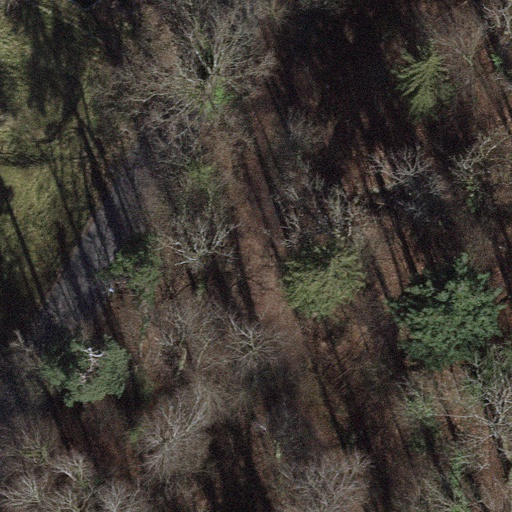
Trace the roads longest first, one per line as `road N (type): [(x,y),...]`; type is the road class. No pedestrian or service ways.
road 1 (track): [(353,511),(304,423),(268,276),(314,22),(305,0)]
road 2 (residential): [(245,0),(0,433)]
